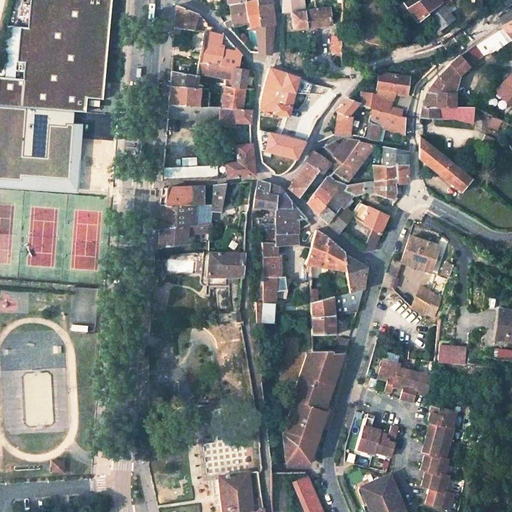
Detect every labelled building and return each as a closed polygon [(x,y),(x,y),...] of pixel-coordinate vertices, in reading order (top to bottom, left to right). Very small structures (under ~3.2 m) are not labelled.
[(34,0),(33,24),(32,38),(28,79),(0,76),(0,105),(87,111),(88,98),(107,100),(114,16),(118,16),(119,0),(34,0)] [(227,0),(231,16),(247,13),(245,2),(244,0),(227,0)] [(274,25),(271,4),(257,5),(257,0),(245,2),(247,13),(248,23),(250,22),(251,29),(274,25)] [(298,10),(296,0),(282,0),(282,12),(298,10)] [(401,0),(416,22),(426,14),(425,13),(440,3),(437,0),(401,0)] [(449,0),(437,0),(440,3),(425,13),(438,30),(452,19),(442,5),(449,0)] [(222,35),(198,14),(175,6),(174,29),(181,30),(203,32),(222,35)] [(331,16),(330,8),(291,13),(293,31),(332,26),(331,16)] [(248,23),(247,13),(231,16),(231,18),(223,23),(227,28),(248,23)] [(511,20),(500,26),(510,40),(511,41),(511,20)] [(271,55),(274,25),(251,29),(252,33),(256,32),(258,54),(271,55)] [(484,54),(510,40),(500,26),(474,43),(484,54)] [(238,70),(240,59),(241,56),(223,32),(222,35),(203,32),(198,62),(233,69),(238,70)] [(340,53),(340,36),(331,36),(332,53),(340,53)] [(469,66),(484,54),(474,43),(460,55),(469,66)] [(459,76),(470,67),(469,66),(460,55),(449,64),(449,66),(445,70),(454,80),(459,76)] [(231,87),(233,69),(198,62),(196,74),(226,79),(224,86),(231,87)] [(288,117),(298,79),(268,68),(264,80),(260,94),(258,110),(273,112),(273,114),(288,117)] [(245,89),(248,71),(238,70),(233,69),(231,87),(245,89)] [(511,97),(511,69),(492,90),(506,104),(511,97)] [(454,93),(459,76),(454,80),(445,70),(436,79),(442,85),(439,92),(454,93)] [(200,89),(200,83),(195,82),(196,76),(171,72),(170,86),(200,89)] [(406,94),(409,77),(379,72),(376,89),(406,94)] [(454,107),(454,93),(439,92),(442,85),(436,79),(426,92),(437,93),(436,107),(454,107)] [(199,100),(200,89),(170,86),(168,105),(198,107),(199,100)] [(243,109),(245,89),(231,87),(224,86),(221,109),(235,110),(235,109),(243,109)] [(400,116),(401,109),(390,107),(392,99),(360,92),(362,104),(362,105),(372,108),(400,116)] [(436,107),(437,93),(426,92),(421,107),(418,118),(436,118),(436,107)] [(347,118),(359,103),(345,98),(335,112),(337,113),(347,118)] [(87,111),(0,105),(0,179),(90,184),(99,113),(87,111)] [(218,122),(218,109),(207,108),(198,107),(168,105),(167,118),(218,122)] [(367,122),(372,108),(362,105),(352,118),(358,119),(367,122)] [(472,123),(472,107),(454,107),(436,107),(436,118),(455,119),(472,123)] [(404,136),(404,117),(400,116),(372,108),(367,122),(370,123),(366,138),(376,140),(379,127),(384,129),(404,136)] [(250,123),(252,110),(243,109),(235,109),(235,110),(234,122),(242,123),(250,123)] [(348,136),(350,119),(347,118),(337,113),(334,135),(348,136)] [(496,131),(501,120),(492,116),(487,125),(496,131)] [(366,138),(370,123),(367,122),(358,119),(354,136),(366,138)] [(250,127),(250,123),(242,123),(244,145),(251,144),(250,127)] [(461,192),(472,179),(418,136),(416,157),(461,192)] [(342,163),(358,142),(348,139),(345,142),(344,145),(340,142),(339,145),(332,154),(330,155),(341,163),(342,163)] [(332,154),(339,145),(333,141),(321,145),(326,149),(332,154)] [(346,182),(374,146),(358,142),(342,163),(341,163),(335,170),(332,173),(346,182)] [(255,175),(251,144),(244,145),(235,146),(236,162),(225,164),(227,178),(255,175)] [(295,161),(302,146),(295,145),(288,158),(295,161)] [(407,165),(406,151),(381,147),(381,165),(407,165)] [(335,170),(341,163),(330,155),(332,154),(326,149),(321,156),(311,150),(303,161),(306,162),(287,188),(298,198),(318,171),(322,173),(327,165),(335,170)] [(217,180),(217,166),(195,167),(195,158),(182,159),(183,168),(163,168),(162,181),(204,181),(217,180)] [(407,183),(407,165),(381,165),(376,165),(371,165),(372,182),(361,183),(362,193),(373,193),(393,200),(394,194),(393,185),(407,183)] [(362,193),(361,183),(346,185),(334,180),(329,177),(328,176),(317,189),(326,195),(331,189),(336,192),(330,199),(340,206),(342,208),(352,195),(362,193)] [(291,209),(295,206),(279,187),(256,181),(252,205),(252,208),(258,208),(275,209),(291,209)] [(221,212),(226,184),(214,186),(211,212),(221,212)] [(203,205),(204,187),(165,188),(164,205),(193,205),(203,205)] [(330,199),(336,192),(331,189),(326,195),(317,189),(305,204),(317,214),(330,199)] [(327,223),(340,206),(330,199),(317,214),(327,223)] [(350,214),(358,203),(356,202),(348,213),(350,214)] [(375,244),(387,216),(359,202),(358,203),(350,214),(351,215),(371,229),(366,240),(375,244)] [(193,226),(193,205),(164,205),(159,205),(157,224),(156,230),(159,229),(193,226)] [(296,221),(306,219),(295,206),(291,209),(275,209),(275,222),(293,221),(296,221)] [(349,218),(351,215),(350,214),(348,213),(342,208),(340,206),(327,223),(338,232),(349,218)] [(366,240),(371,229),(351,215),(349,218),(365,231),(357,248),(361,252),(366,240)] [(293,245),(293,221),(275,222),(275,224),(275,242),(275,245),(276,245),(293,245)] [(210,233),(210,224),(193,226),(159,229),(157,247),(186,244),(187,235),(210,233)] [(344,255),(344,253),(326,238),(314,231),(304,266),(310,267),(345,272),(344,255)] [(445,247),(447,240),(439,232),(435,243),(445,247)] [(400,260),(428,268),(435,244),(406,236),(400,260)] [(372,251),(375,244),(366,240),(361,252),(372,251)] [(276,256),(276,245),(275,245),(275,242),(261,243),(261,303),(254,303),(254,323),(273,324),(276,277),(280,277),(280,256),(276,256)] [(242,263),(243,253),(227,253),(209,252),(208,258),(206,286),(226,286),(226,277),(228,277),(237,277),(240,277),(242,263)] [(362,289),(365,267),(344,255),(345,272),(348,293),(362,289)] [(420,287),(411,308),(426,315),(433,294),(420,287)] [(333,315),(356,313),(362,289),(348,293),(312,302),(310,303),(311,318),(333,315)] [(511,341),(511,310),(497,309),(494,340),(511,341)] [(238,319),(238,313),(217,316),(218,325),(238,323),(238,319)] [(333,334),(333,315),(311,318),(311,335),(333,334)] [(165,333),(164,321),(149,321),(148,335),(165,333)] [(345,353),(349,341),(336,337),(332,351),(332,353),(334,353),(345,353)] [(463,363),(464,348),(439,345),(437,361),(463,363)] [(511,360),(511,350),(498,349),(497,359),(511,360)] [(285,464),(308,464),(327,411),(324,410),(316,407),(317,405),(319,401),(327,404),(341,365),(331,361),(334,353),(332,353),(332,351),(312,352),(310,355),(309,355),(293,400),(296,400),(285,432),(285,464)] [(345,353),(334,353),(331,361),(341,365),(345,353)] [(381,358),(375,378),(383,381),(384,376),(386,377),(382,390),(391,392),(392,386),(398,368),(399,364),(381,358)] [(401,385),(403,385),(402,389),(399,399),(406,402),(414,373),(398,368),(392,386),(400,388),(401,385)] [(417,390),(420,391),(419,394),(425,396),(431,378),(414,373),(406,402),(413,404),(415,397),(416,393),(417,390)] [(316,407),(324,410),(327,404),(319,401),(317,405),(316,407)] [(430,423),(451,429),(455,414),(432,407),(428,422),(430,423)] [(367,413),(356,448),(372,453),(373,451),(378,431),(379,430),(371,427),(375,415),(367,413)] [(426,438),(450,445),(454,431),(455,431),(451,429),(430,423),(428,430),(433,432),(432,436),(427,434),(426,438)] [(373,451),(389,455),(397,426),(390,424),(386,438),(384,437),(385,433),(378,431),(373,451)] [(425,455),(446,461),(450,445),(426,438),(424,444),(430,446),(429,450),(423,448),(421,454),(425,455)] [(219,498),(220,511),(251,511),(251,500),(262,498),(258,472),(260,470),(260,468),(259,455),(215,461),(217,475),(219,498)] [(426,472),(446,477),(450,462),(446,461),(425,455),(421,470),(426,472)] [(62,475),(61,461),(49,462),(49,475),(62,475)] [(431,489),(447,494),(452,479),(446,477),(426,472),(425,478),(430,480),(429,483),(424,482),(422,487),(431,489)] [(406,511),(402,502),(401,500),(396,487),(393,488),(388,474),(365,484),(368,491),(363,494),(370,511),(406,511)] [(322,511),(308,476),(292,484),(293,488),(303,511),(322,511)] [(360,486),(363,494),(368,491),(365,484),(360,486)] [(433,506),(451,511),(455,496),(452,496),(447,494),(431,489),(429,496),(435,497),(434,501),(428,500),(427,504),(433,506)] [(263,511),(263,506),(262,498),(251,500),(251,511),(263,511)]
